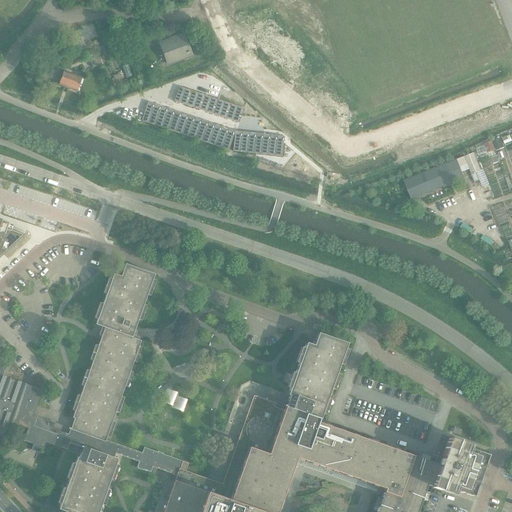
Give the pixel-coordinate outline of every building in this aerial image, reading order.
[(191,56),(183,35),(160,44),(168,65),(191,56)] [(98,48),(102,58),(108,56),(104,46),(98,48)] [(88,57),(92,68),(103,65),(98,53),(88,57)] [(44,76),(48,66),(38,63),(35,72),(44,76)] [(77,91),(82,78),(63,71),(59,85),(77,91)] [(179,86),(174,101),(187,106),(192,91),(179,86)] [(192,91),(187,106),(200,110),(205,95),(192,91)] [(205,95),(200,110),(213,115),(218,100),(205,95)] [(218,100),(213,115),(226,119),(231,104),(218,100)] [(142,120),(141,121),(148,124),(155,104),(148,102),(145,111),(142,120)] [(155,104),(148,124),(155,126),(161,107),(155,104)] [(231,104),(226,119),(239,124),(244,109),(231,104)] [(161,107),(155,126),(161,128),(168,109),(161,107)] [(168,109),(161,128),(168,130),(175,111),(171,110),(168,109)] [(175,111),(168,130),(175,133),(181,113),(175,111)] [(181,113),(175,133),(181,135),(188,116),(181,113)] [(188,116),(181,135),(188,137),(195,118),(188,116)] [(195,118),(188,137),(195,139),(201,120),(195,118)] [(201,120),(195,139),(202,142),(208,122),(201,120)] [(208,122),(202,142),(208,144),(215,125),(208,122)] [(215,125),(208,144),(215,146),(222,127),(215,125)] [(222,127),(215,146),(222,148),(228,129),(222,127)] [(228,129),(222,148),(228,151),(235,131),(228,129)] [(235,131),(233,151),(240,152),(242,132),(235,131)] [(242,132),(240,152),(247,153),(249,133),(242,132)] [(249,133),(247,153),(254,154),(256,134),(249,133)] [(256,134),(254,154),(261,154),(263,134),(256,134)] [(263,134),(261,154),(268,155),(270,135),(263,134)] [(270,135),(268,155),(275,156),(277,136),(270,135)] [(277,136),(275,156),(282,157),(283,143),(284,137),(277,136)] [(413,197),(462,178),(464,177),(457,160),(405,180),(413,197)] [(0,258),(25,235),(5,228),(6,224),(0,221),(0,258)] [(98,511),(117,460),(113,458),(115,453),(139,462),(137,468),(150,473),(153,466),(177,474),(181,461),(144,448),(141,454),(105,442),(141,342),(131,339),(154,275),(124,265),(120,277),(113,275),(95,326),(105,329),(101,338),(72,419),(74,420),(72,426),(74,426),(73,430),(69,429),(68,430),(73,432),(71,436),(51,429),(53,423),(43,419),(36,439),(68,450),(70,444),(84,449),(83,454),(81,453),(79,459),(77,458),(58,510),(63,511),(98,511)] [(284,405),(283,406),(285,407),(285,408),(318,420),(319,419),(320,419),(322,414),(327,399),(330,389),(336,374),(339,364),(345,349),(347,344),(332,338),(321,335),(318,333),(313,346),(307,344),(306,343),(304,348),(298,364),(295,373),(290,388),(290,389),(288,392),(287,395),(287,396),(289,396),(287,402),(289,402),(287,407),(284,405)] [(33,416),(42,391),(2,377),(7,364),(0,361),(0,344),(2,339),(0,338),(0,446),(9,422),(28,429),(23,442),(34,446),(36,439),(43,419),(33,416)] [(177,474),(163,511),(277,511),(297,458),(373,485),(385,489),(384,492),(399,497),(413,456),(398,451),(386,447),(317,422),(318,420),(285,408),(284,411),(279,409),(274,407),(275,403),(253,396),(222,484),(208,479),(186,471),(188,464),(182,461),(181,461),(177,474)] [(417,511),(418,511),(422,500),(425,491),(427,486),(427,485),(432,487),(431,487),(432,488),(441,491),(453,495),(454,491),(471,497),(475,486),(476,484),(482,468),(483,465),(486,455),(469,449),(471,445),(466,443),(449,437),(442,457),(438,455),(437,457),(435,463),(428,461),(423,459),(420,458),(418,457),(413,456),(399,497),(384,492),(382,497),(381,499),(378,508),(376,511),(417,511)]
